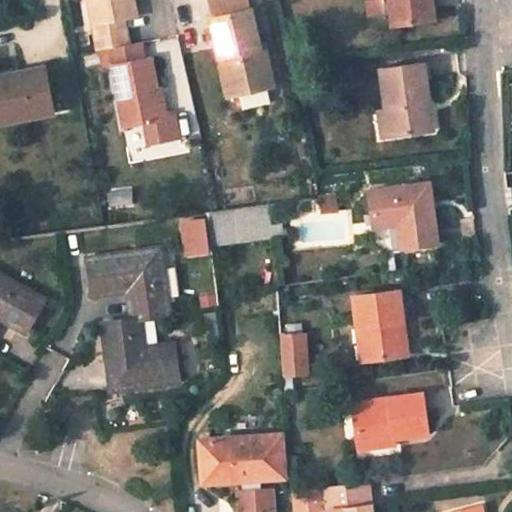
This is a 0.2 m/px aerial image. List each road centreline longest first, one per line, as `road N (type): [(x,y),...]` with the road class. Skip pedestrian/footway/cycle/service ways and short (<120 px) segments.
road 1 (residential): [(480,0),(483,130),(511,341)]
road 2 (residential): [(117,511),(70,484),(0,465)]
